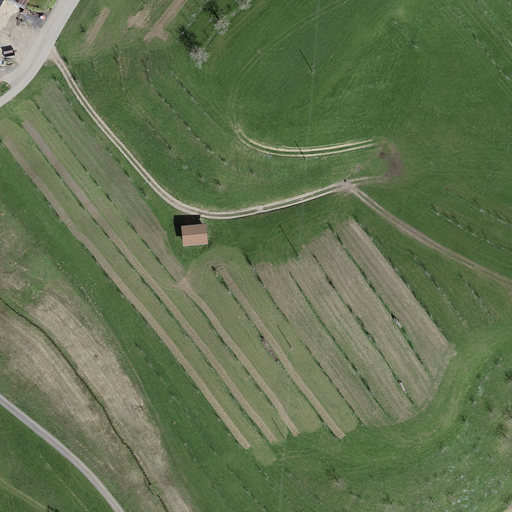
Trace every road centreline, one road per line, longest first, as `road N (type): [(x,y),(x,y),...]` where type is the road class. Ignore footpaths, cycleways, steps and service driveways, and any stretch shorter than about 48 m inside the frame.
road 1 (track): [(46,48),(171,205),(247,216),(340,190)]
road 2 (track): [(118,511),(0,404)]
road 3 (unclassified): [(0,102),(25,80),(74,0)]
